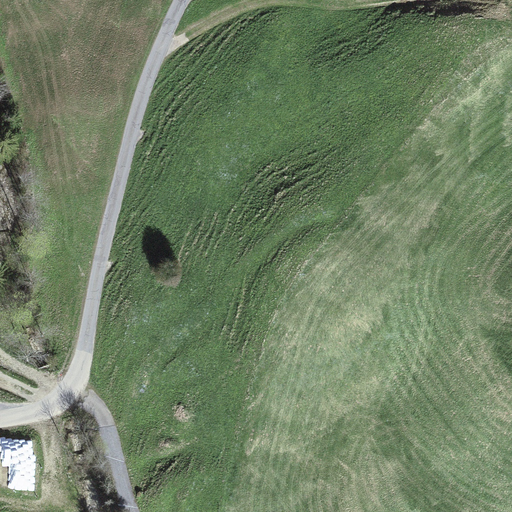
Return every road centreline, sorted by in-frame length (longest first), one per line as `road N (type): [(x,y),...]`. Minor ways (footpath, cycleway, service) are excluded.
road 1 (track): [(0,420),(54,402),(79,367),(136,112),(181,0)]
road 2 (track): [(132,511),(101,414),(72,380)]
